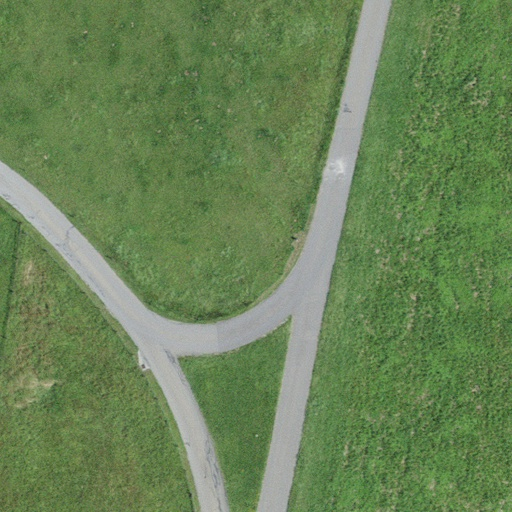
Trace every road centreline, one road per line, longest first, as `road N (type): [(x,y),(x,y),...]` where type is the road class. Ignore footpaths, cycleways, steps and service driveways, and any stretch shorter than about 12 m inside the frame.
road 1 (unclassified): [(373,0),(318,268)]
road 2 (unclassified): [(318,268),(275,511)]
road 3 (unclassified): [(145,330),(99,271),(0,175)]
road 4 (unclassified): [(318,268),(270,314),(206,340),(145,330)]
road 5 (unclassified): [(214,511),(183,388),(145,330)]
